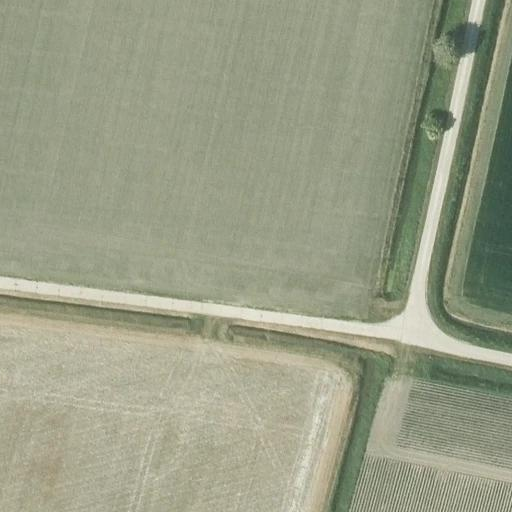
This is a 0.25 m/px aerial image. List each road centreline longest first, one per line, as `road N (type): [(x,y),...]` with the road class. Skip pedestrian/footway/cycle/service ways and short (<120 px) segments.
road 1 (unclassified): [(511,359),(407,335),(477,0)]
road 2 (track): [(407,335),(0,283)]
